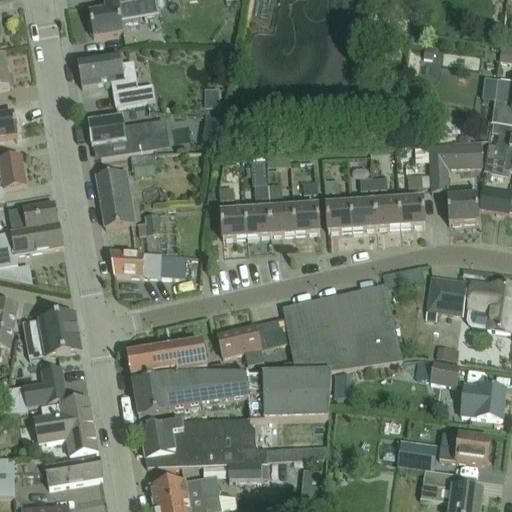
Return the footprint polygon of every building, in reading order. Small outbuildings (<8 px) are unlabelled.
[(106,15),(88,18),(93,42),(112,39),(122,37),(120,24),(158,18),(155,1),(117,7),(118,9),(105,11),(106,15)] [(96,62),(76,65),(81,93),(101,89),(111,88),(112,97),(137,93),(133,68),(121,70),(119,58),(96,62)] [(0,93),(9,92),(4,62),(0,62),(0,93)] [(484,83),(481,104),(494,106),(491,128),(493,128),(511,131),(511,86),(497,85),(484,83)] [(137,93),(112,97),(115,112),(155,106),(152,90),(137,93)] [(0,143),(17,141),(13,117),(0,119),(0,143)] [(107,124),(87,127),(91,152),(101,150),(103,163),(154,155),(150,128),(123,132),(122,122),(107,124)] [(484,172),(483,177),(490,178),(490,179),(508,183),(509,176),(511,176),(511,142),(511,135),(511,131),(493,128),(491,138),(498,139),(496,151),(487,150),(484,172)] [(428,152),(429,175),(430,197),(449,196),(447,173),(458,173),(459,179),(480,178),(479,172),(482,172),(481,148),(428,150),(428,152)] [(267,170),(279,168),(278,154),(266,156),(267,170)] [(154,160),(130,162),(131,171),(154,169),(155,169),(154,160)] [(0,205),(5,205),(4,195),(25,191),(20,162),(0,165),(0,205)] [(360,196),(373,195),(373,183),(371,183),(370,171),(358,172),(360,196)] [(95,180),(104,233),(135,228),(126,175),(95,180)] [(407,181),(408,192),(421,190),(420,180),(407,181)] [(373,183),(373,195),(387,194),(386,182),(373,183)] [(337,185),(324,186),(325,198),(338,197),(337,185)] [(316,187),(302,188),(303,200),(317,199),(316,187)] [(267,190),(270,241),(295,240),(293,213),(283,214),(281,189),(267,190)] [(244,216),(246,243),(270,241),(267,190),(254,191),(256,216),(244,216)] [(478,212),(504,217),(508,218),(508,217),(511,218),(511,205),(510,205),(511,196),(482,191),(478,212)] [(220,206),(233,204),(233,192),(218,194),(220,206)] [(478,227),(476,201),(446,203),(448,229),(478,227)] [(398,206),(400,232),(424,231),(422,204),(398,206)] [(374,208),(376,234),(400,232),(398,206),(374,208)] [(58,229),(54,208),(8,216),(11,237),(58,229)] [(350,210),(351,236),(376,234),(374,208),(350,210)] [(325,211),(326,218),(327,238),(351,236),(350,210),(325,211)] [(293,213),(295,240),(319,238),(317,211),(293,213)] [(220,218),(220,225),(222,245),(246,243),(244,216),(220,218)] [(145,227),(138,228),(140,241),(145,240),(147,255),(158,254),(157,239),(160,239),(158,219),(145,221),(145,227)] [(15,260),(62,252),(58,229),(11,237),(0,239),(0,282),(20,287),(15,260)] [(109,258),(113,281),(185,284),(186,262),(109,258)] [(432,283),(426,323),(434,324),(435,317),(437,306),(463,309),(466,288),(432,283)] [(472,289),(468,311),(466,327),(468,330),(472,332),(509,337),(511,316),(511,291),(493,289),(493,292),(472,289)] [(294,379),(330,377),(402,366),(389,310),(385,290),(282,314),(284,324),(288,348),(287,348),(290,361),(294,379)] [(0,361),(1,354),(8,356),(17,310),(0,307),(0,361)] [(29,365),(60,359),(80,356),(74,320),(54,323),(22,329),(29,365)] [(288,348),(284,324),(274,326),(280,350),(287,348),(288,348)] [(274,326),(264,328),(269,352),(280,350),(274,326)] [(259,354),(269,352),(264,328),(254,331),(259,354)] [(263,368),(259,354),(254,331),(217,340),(222,362),(243,358),(246,372),(263,368)] [(127,359),(131,381),(176,373),(177,377),(189,375),(205,373),(201,346),(158,354),(127,359)] [(430,383),(429,387),(456,392),(460,367),(446,364),(445,367),(433,365),(432,371),(421,369),(420,381),(430,383)] [(205,373),(189,375),(190,380),(206,380),(226,380),(224,369),(205,373)] [(43,388),(24,391),(27,412),(66,406),(60,373),(41,376),(43,388)] [(261,380),(262,424),(327,423),(330,377),(294,379),(261,380)] [(246,404),(249,425),(262,424),(261,380),(226,380),(206,380),(190,380),(164,381),(131,386),(138,422),(157,419),(202,411),(246,404)] [(475,423),(502,426),(505,395),(463,390),(459,421),(475,423)] [(44,426),(34,428),(38,450),(66,445),(70,462),(97,457),(88,405),(41,413),(44,426)] [(159,430),(140,434),(145,463),(146,474),(228,471),(266,470),(266,466),(294,466),(294,454),(265,454),(255,455),(254,442),(254,434),(250,434),(249,425),(177,427),(159,430)] [(489,445),(458,441),(442,438),(438,465),(486,471),(489,445)] [(386,471),(425,475),(433,476),(436,452),(389,446),(386,471)] [(323,453),(312,453),(313,464),(323,464),(323,453)] [(98,464),(45,472),(46,480),(48,494),(102,485),(98,464)] [(12,466),(0,466),(0,503),(13,503),(13,489),(13,481),(46,480),(45,472),(45,470),(44,465),(12,466)] [(266,470),(228,471),(228,486),(260,486),(260,485),(267,485),(266,470)] [(420,503),(450,508),(448,511),(479,511),(481,507),(478,506),(479,498),(482,498),(482,497),(474,496),(476,483),(432,478),(433,476),(425,475),(420,503)] [(162,489),(149,491),(153,511),(218,499),(215,483),(184,488),(183,484),(161,487),(162,489)] [(236,511),(234,501),(218,499),(153,511),(152,511),(236,511)]
